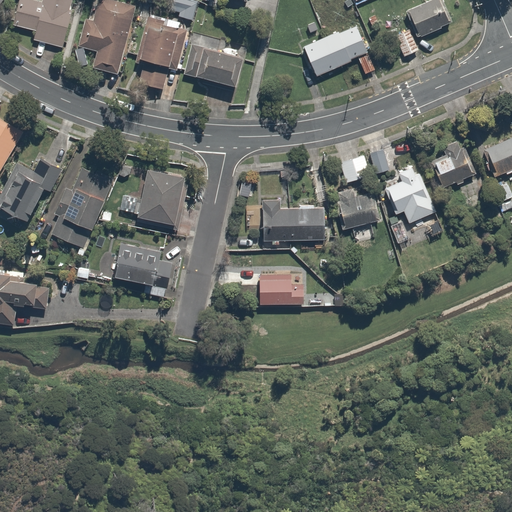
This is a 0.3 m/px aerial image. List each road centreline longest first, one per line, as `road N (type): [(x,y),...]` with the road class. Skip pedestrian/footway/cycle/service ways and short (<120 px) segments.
road 1 (residential): [(511,55),(352,122),(226,137)]
road 2 (residential): [(226,137),(96,112),(0,65)]
road 3 (residential): [(226,137),(188,322)]
